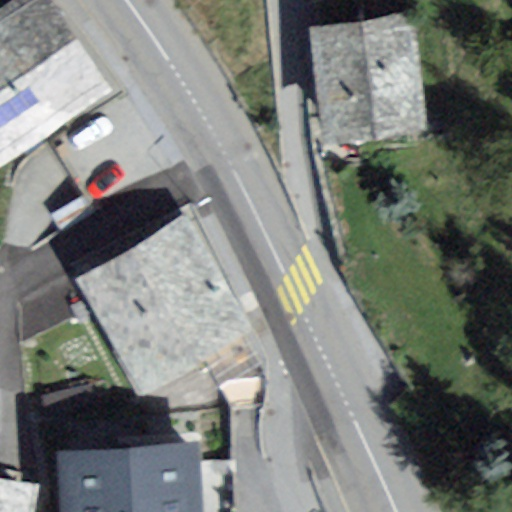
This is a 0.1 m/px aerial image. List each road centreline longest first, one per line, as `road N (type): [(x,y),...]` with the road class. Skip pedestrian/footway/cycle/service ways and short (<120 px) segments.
road 1 (tertiary): [(119,0),(232,165),(305,320)]
road 2 (residential): [(288,0),(305,320)]
road 3 (tertiary): [(305,320),(384,511)]
road 4 (residential): [(305,320),(297,511)]
